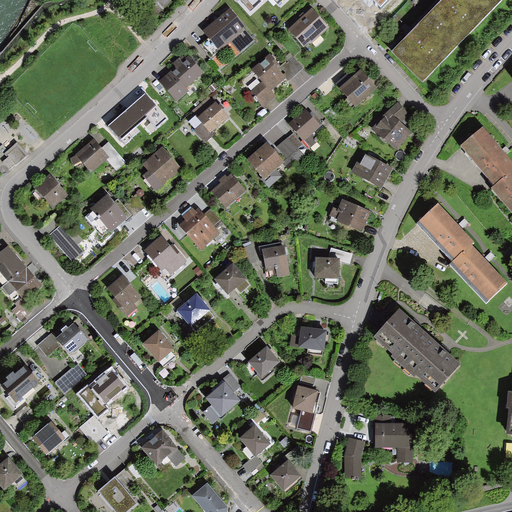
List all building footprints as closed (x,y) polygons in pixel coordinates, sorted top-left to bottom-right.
[(169,0),(145,0),(157,12),(169,0)] [(241,0),(250,10),(260,0),(274,0),(278,3),(281,0),(241,0)] [(363,0),(370,6),(373,3),(380,10),(390,0),(363,0)] [(391,54),(423,84),(504,0),(441,0),(410,33),(391,54)] [(312,9),(288,29),(304,49),(328,28),(312,9)] [(231,10),(204,31),(219,51),(231,41),(239,52),(254,40),(231,10)] [(282,67),(270,54),(251,69),(262,82),(251,90),(264,106),(275,96),(270,90),(285,77),(279,69),(282,67)] [(176,67),(160,81),(177,100),(188,91),(185,88),(204,73),(190,56),(185,60),(183,57),(174,64),(176,67)] [(303,68),(294,57),(282,67),(279,69),(285,77),(288,80),(303,68)] [(360,68),(339,87),(357,107),(378,89),(360,68)] [(145,93),(109,126),(121,140),(147,117),(156,128),(167,117),(145,93)] [(215,102),(198,117),(202,122),(194,130),(206,143),(216,134),(213,130),(228,117),(215,102)] [(408,115),(398,102),(385,113),(372,128),(395,149),(412,131),(401,121),(408,115)] [(322,125),(308,109),(290,124),(311,148),(320,140),(314,133),(322,125)] [(511,160),(484,127),(461,147),(495,187),(492,189),(511,212),(511,160)] [(302,143),(293,133),(278,147),(287,157),(302,143)] [(94,139),(76,154),(77,155),(71,158),(74,164),(81,161),(91,172),(107,159),(109,157),(102,148),(94,139)] [(108,142),(102,148),(109,157),(107,159),(116,169),(125,161),(108,142)] [(284,161),(266,142),(247,159),(265,178),(284,161)] [(8,150),(5,152),(9,156),(15,162),(25,152),(15,143),(8,150)] [(5,152),(8,150),(3,145),(0,146),(0,165),(9,156),(5,152)] [(182,169),(162,146),(142,164),(148,170),(142,175),(156,192),(182,169)] [(364,154),(354,172),(381,188),(391,171),(364,154)] [(246,191),(232,174),(228,177),(226,174),(219,180),(221,183),(211,191),(226,208),(246,191)] [(44,178),(29,194),(50,213),(65,197),(44,178)] [(115,202),(107,193),(90,208),(93,211),(86,217),(103,237),(125,218),(126,219),(132,215),(118,199),(115,202)] [(139,216),(148,205),(141,199),(132,210),(139,216)] [(341,200),(333,219),(363,231),(371,213),(341,200)] [(438,202),(416,223),(453,261),(449,264),(485,302),(508,281),(473,244),(476,242),(438,202)] [(204,214),(199,208),(196,211),(192,206),(181,216),(185,220),(179,225),(202,250),(221,233),(214,225),(204,214)] [(211,208),(204,214),(214,225),(221,219),(211,208)] [(61,225),(49,235),(71,261),(83,251),(61,225)] [(173,243),(170,246),(162,236),(145,250),(162,271),(166,267),(171,273),(187,261),(173,243)] [(0,271),(8,281),(26,267),(9,245),(5,248),(0,241),(0,271)] [(291,275),(286,245),(282,246),(281,242),(260,246),(261,255),(263,255),(267,279),(291,275)] [(353,254),(332,248),(329,257),(340,258),(340,261),(350,264),(353,254)] [(329,257),(315,257),(314,278),(325,278),(325,283),(338,283),(338,278),(340,278),(340,261),(340,258),(329,257)] [(234,263),(214,279),(228,295),(235,289),(240,294),(251,284),(234,263)] [(43,287),(26,267),(8,281),(3,286),(10,294),(16,289),(23,297),(14,303),(17,307),(13,310),(21,318),(31,310),(25,302),(43,287)] [(142,297),(124,274),(108,287),(115,296),(112,299),(127,317),(139,307),(136,302),(142,297)] [(196,293),(177,309),(191,325),(210,309),(196,293)] [(374,335),(394,354),(392,356),(414,378),(417,375),(434,391),(460,365),(448,354),(400,308),(374,335)] [(70,355),(88,339),(74,323),(58,338),(56,339),(60,344),(70,355)] [(324,351),(327,329),(301,325),(300,335),(291,333),(289,346),(307,349),(307,352),(322,354),(323,351),(324,351)] [(174,349),(157,330),(143,343),(164,366),(176,355),(172,351),(174,349)] [(52,332),(37,345),(47,356),(60,344),(56,339),(58,338),(52,332)] [(281,362),(267,346),(248,362),(262,378),(281,362)] [(79,363),(54,383),(63,395),(88,375),(79,363)] [(129,385),(112,365),(78,394),(99,418),(110,409),(106,404),(129,385)] [(8,380),(2,385),(17,401),(40,382),(26,366),(16,374),(14,371),(6,378),(8,380)] [(230,373),(223,379),(225,382),(233,392),(240,386),(230,373)] [(316,378),(302,375),(300,383),(315,386),(316,378)] [(225,382),(205,398),(211,405),(203,411),(214,424),(241,401),(233,392),(225,382)] [(318,391),(318,390),(299,385),(293,408),(302,410),(297,428),(311,431),(314,422),(321,392),(318,391)] [(511,391),(507,391),(503,434),(511,434),(511,391)] [(93,416),(80,427),(94,444),(107,432),(93,416)] [(392,416),(375,416),(375,433),(375,448),(397,448),(397,462),(413,462),(414,424),(392,423),(392,416)] [(50,422),(31,439),(46,455),(65,439),(50,422)] [(270,443),(255,424),(240,437),(255,455),(270,443)] [(185,458),(163,430),(142,447),(156,465),(167,456),(175,466),(185,458)] [(366,443),(350,439),(346,455),(346,476),(362,476),(362,457),(366,443)] [(255,455),(243,466),(250,473),(256,467),(259,471),(265,466),(255,455)] [(22,475),(7,458),(0,463),(0,484),(4,490),(22,475)] [(301,478),(288,461),(270,474),(284,491),(301,478)] [(124,488),(134,480),(125,470),(98,492),(115,511),(128,511),(138,504),(124,488)] [(226,511),(228,508),(208,483),(192,495),(206,511),(226,511)]
